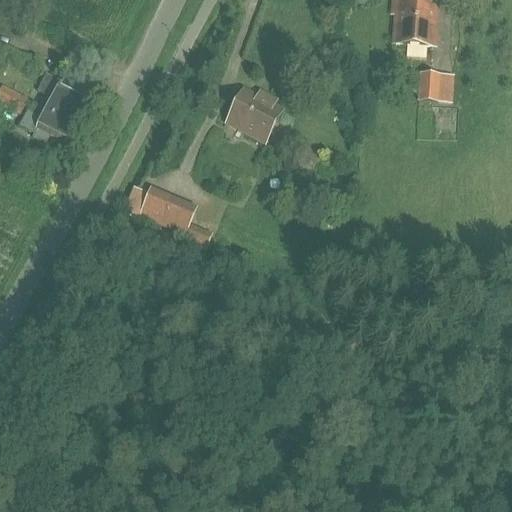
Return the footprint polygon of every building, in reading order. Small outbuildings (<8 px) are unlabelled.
[(433,47),(436,4),(392,1),(391,16),(397,16),(395,44),(433,47)] [(48,109),(80,126),(92,102),(73,93),(78,84),(64,78),(62,82),(47,74),(40,89),(55,96),(48,109)] [(440,85),(440,77),(420,76),(418,104),(439,105),(439,95),(448,96),(449,86),(440,85)] [(0,107),(7,111),(15,95),(2,88),(0,91),(0,107)] [(266,144),(276,124),(283,111),(266,103),(268,97),(260,93),(258,98),(244,91),(227,124),(266,144)] [(15,95),(7,111),(19,117),(28,102),(15,95)] [(70,145),(80,126),(48,109),(43,121),(27,113),(18,129),(34,138),(32,141),(45,147),(51,135),(70,145)] [(133,191),(122,215),(184,239),(182,243),(205,252),(212,236),(190,228),(197,209),(150,191),(148,197),(133,191)]
